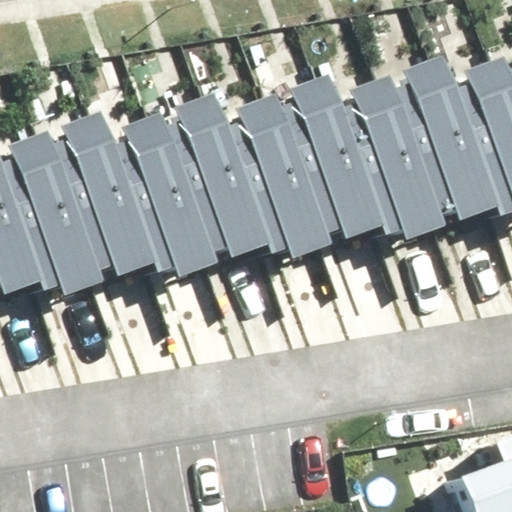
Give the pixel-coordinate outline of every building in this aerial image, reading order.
[(511,43),(473,51),(511,170),(511,43)] [(511,208),(511,170),(473,51),(417,60),(469,215),(511,208)] [(469,215),(417,60),(362,69),(414,224),(469,215)] [(414,224),(362,69),(307,79),(359,233),(414,224)] [(359,233),(307,79),(251,88),(304,242),(359,233)] [(304,242),(251,88),(196,98),(249,251),(304,242)] [(249,251),(196,98),(141,107),(193,260),(249,251)] [(193,260),(141,107),(85,117),(138,269),(193,260)] [(138,269),(85,117),(30,126),(83,278),(138,269)] [(83,278),(30,126),(0,131),(0,206),(28,287),(83,278)] [(0,291),(28,287),(0,206),(0,291)] [(489,454),(446,475),(460,511),(511,511),(511,436),(481,441),(489,454)]
